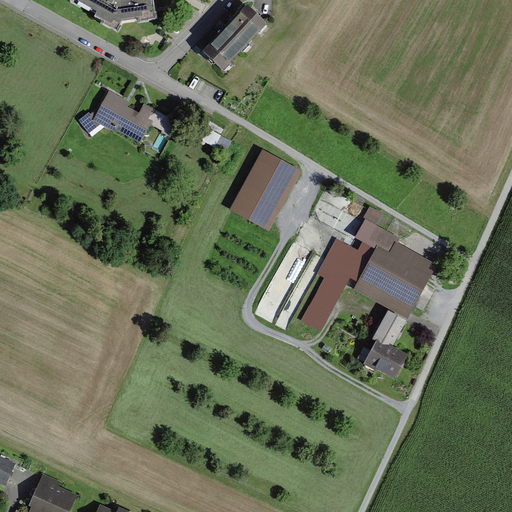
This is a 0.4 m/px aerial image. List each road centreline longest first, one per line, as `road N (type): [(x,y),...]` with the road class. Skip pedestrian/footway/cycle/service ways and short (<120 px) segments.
road 1 (residential): [(226,0),(153,73),(16,0)]
road 2 (residential): [(511,178),(409,410)]
